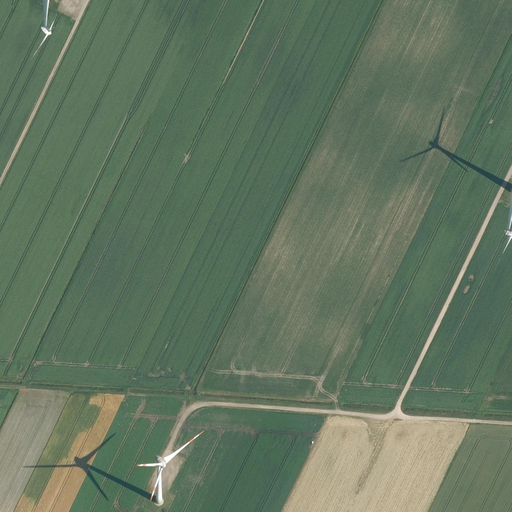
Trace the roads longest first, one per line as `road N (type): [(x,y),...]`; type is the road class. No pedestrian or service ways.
road 1 (track): [(511,165),(395,411),(385,417),(197,404),(150,487)]
road 2 (track): [(89,0),(0,182)]
road 3 (track): [(395,411),(401,418),(511,424)]
